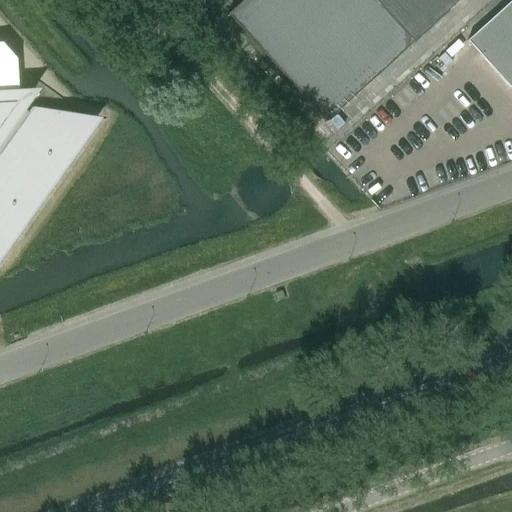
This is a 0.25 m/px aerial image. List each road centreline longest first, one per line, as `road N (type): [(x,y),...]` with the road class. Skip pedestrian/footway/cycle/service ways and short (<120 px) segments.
road 1 (unclassified): [(0,370),(511,178)]
road 2 (primary): [(94,511),(511,351)]
road 3 (unclassified): [(344,511),(511,449)]
